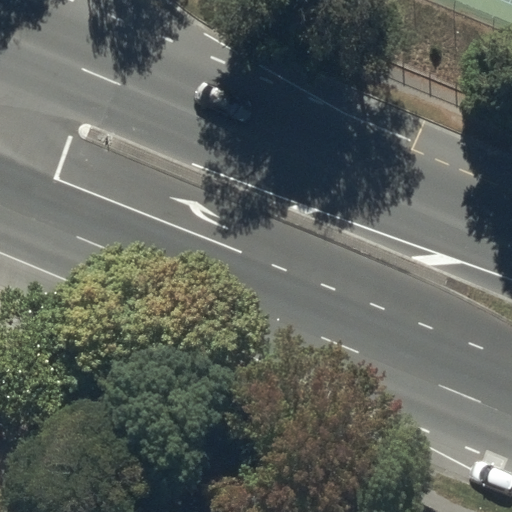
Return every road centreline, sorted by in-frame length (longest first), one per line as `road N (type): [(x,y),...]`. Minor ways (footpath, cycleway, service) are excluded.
road 1 (trunk): [(511,410),(0,199)]
road 2 (trunk): [(29,48),(511,234)]
